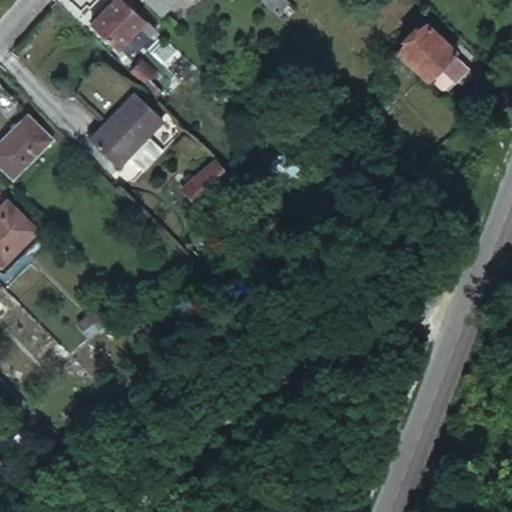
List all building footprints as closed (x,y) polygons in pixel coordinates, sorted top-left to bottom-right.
[(114,0),(106,0),(85,23),(112,49),(137,22),(114,0)] [(140,0),(161,19),(178,0),(140,0)] [(276,0),(260,0),(259,1),(274,15),(282,6),(276,0)] [(427,77),(430,73),(450,53),(456,47),(443,34),(414,64),(427,77)] [(464,66),(450,53),(430,73),(445,85),(464,66)] [(136,58),(125,69),(137,80),(142,74),(147,68),(136,58)] [(151,82),(142,74),(137,80),(145,88),(151,82)] [(452,88),(447,93),(458,105),(464,100),(452,88)] [(0,92),(0,112),(2,115),(13,104),(0,92)] [(134,96),(89,141),(116,168),(160,123),(134,96)] [(276,112),(266,124),(294,151),(315,127),(302,116),(292,126),(276,112)] [(22,115),(0,137),(0,173),(9,182),(49,141),(22,115)] [(209,161),(181,188),(195,202),(222,174),(209,161)] [(5,197),(0,202),(0,268),(39,230),(5,197)] [(195,232),(183,243),(197,258),(210,245),(195,232)] [(96,309),(77,327),(89,340),(107,321),(96,309)]
